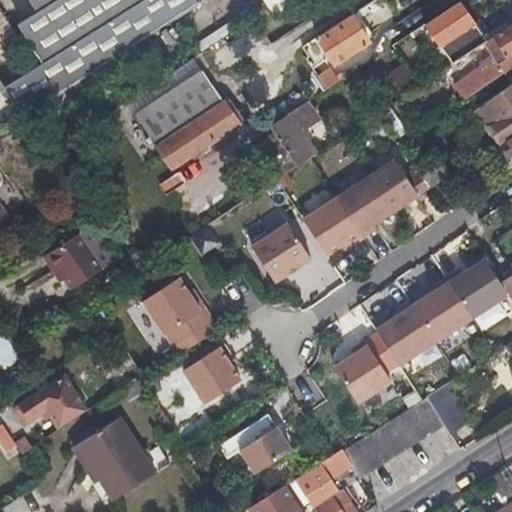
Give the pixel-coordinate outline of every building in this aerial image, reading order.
[(23,29),(46,66),(146,0),(29,0),(40,17),(23,29)] [(146,0),(46,66),(63,91),(136,44),(204,0),(146,0)] [(432,54),(454,39),(476,24),(462,4),(418,33),(432,54)] [(0,7),(0,62),(26,45),(0,7)] [(481,33),(488,43),(511,26),(511,22),(504,13),(489,23),(481,33)] [(324,49),(326,52),(335,65),(370,42),(351,15),(316,39),(324,49)] [(511,26),(488,43),(485,45),(499,65),(490,71),(488,69),(462,87),(469,97),(511,67),(511,26)] [(314,55),(324,49),(316,39),(303,48),(310,58),(314,55)] [(144,57),(136,44),(63,91),(56,96),(64,108),(144,57)] [(323,69),(314,55),(310,58),(307,60),(316,74),(323,69)] [(243,125),(249,121),(255,117),(249,110),(245,113),(240,107),(234,111),(214,81),(147,125),(173,164),(240,122),(243,125)] [(489,127),(511,110),(511,84),(477,110),(489,127)] [(322,128),(333,143),(361,124),(357,117),(352,121),(344,108),(333,116),(336,119),(322,128)] [(511,134),(511,110),(489,127),(501,142),(511,134)] [(297,166),(306,160),(315,154),(290,117),(272,129),(286,149),(297,166)] [(271,159),(284,178),(299,168),(297,166),(286,149),(271,159)] [(423,175),(418,168),(407,176),(396,161),(373,177),(397,212),(419,197),(422,202),(435,194),(429,185),(426,180),(423,175)] [(423,175),(426,180),(429,185),(449,171),(442,161),(423,175)] [(397,212),(373,177),(339,199),(366,239),(379,230),(376,225),(397,212)] [(329,256),(347,244),(352,241),(355,246),(366,239),(339,199),(305,221),(329,256)] [(0,221),(8,217),(0,204),(0,221)] [(276,283),(313,260),(289,225),(253,248),(276,283)] [(202,228),(188,236),(199,253),(213,245),(202,228)] [(75,290),(90,280),(105,270),(82,234),(51,254),(67,279),(75,290)] [(62,283),(67,279),(51,254),(46,257),(62,283)] [(500,284),(484,261),(462,276),(459,271),(446,280),(449,284),(473,319),(509,296),(500,284)] [(509,296),(511,300),(511,276),(500,284),(509,296)] [(188,293),(179,279),(144,302),(165,335),(206,309),(197,296),(192,299),(188,293)] [(449,284),(446,280),(432,288),(436,293),(413,308),(436,342),(473,319),(449,284)] [(194,290),(188,293),(192,299),(197,296),(194,290)] [(413,308),(410,303),(396,312),(400,317),(376,331),(399,366),(436,342),(413,308)] [(392,382),(365,342),(351,350),(354,355),(335,368),(358,403),(392,382)] [(241,380),(227,360),(233,357),(224,344),(182,371),(204,404),(241,380)] [(104,370),(119,392),(126,388),(143,376),(128,354),(104,370)] [(65,376),(35,396),(19,407),(29,422),(47,410),(61,431),(88,412),(65,376)] [(444,386),(426,398),(428,400),(444,424),(450,434),(468,422),(444,386)] [(428,400),(342,452),(351,465),(359,477),(444,424),(428,400)] [(111,502),(153,476),(118,418),(72,449),(88,476),(93,473),(111,502)] [(1,426),(0,426),(0,444),(7,454),(16,448),(16,447),(1,426)] [(276,426),(240,449),(255,473),(291,449),(276,426)] [(16,448),(22,456),(31,450),(25,441),(16,447),(16,448)] [(294,478),(313,506),(316,511),(356,511),(344,494),(335,500),(331,494),(338,489),(331,479),(351,465),(342,452),(340,450),(294,478)] [(489,479),(496,491),(503,502),(511,496),(511,491),(500,472),(489,479)] [(312,511),(310,508),(311,507),(292,479),(265,496),(276,511),(312,511)] [(340,488),(338,489),(331,494),(335,500),(344,494),(340,488)] [(511,511),(511,502),(496,511),(486,511),(482,505),(475,510),(476,511),(511,511)]
